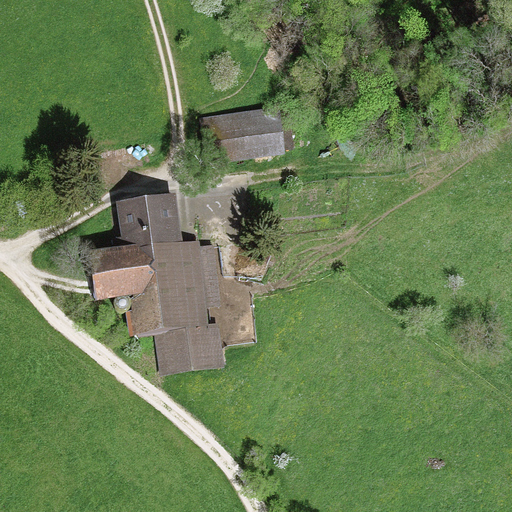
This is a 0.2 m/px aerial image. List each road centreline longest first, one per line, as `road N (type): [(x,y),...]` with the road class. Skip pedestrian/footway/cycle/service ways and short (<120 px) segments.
road 1 (track): [(0,260),(87,346),(187,423),(257,511)]
road 2 (track): [(186,175),(248,183),(396,174),(486,147),(511,130)]
road 3 (track): [(152,0),(176,61),(186,175),(103,202)]
